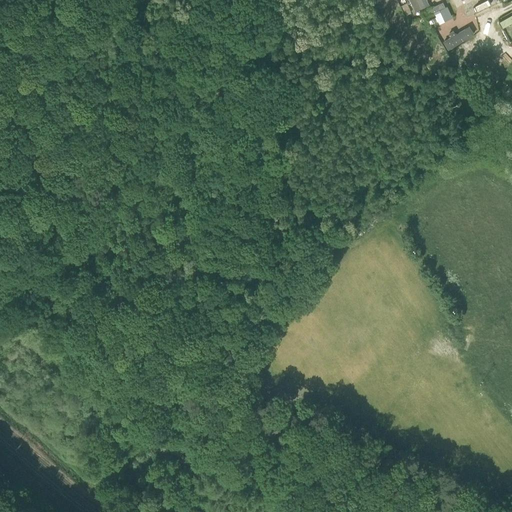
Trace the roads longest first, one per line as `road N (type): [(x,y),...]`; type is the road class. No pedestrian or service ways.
road 1 (track): [(36,266),(93,241),(242,58),(367,57),(439,66)]
road 2 (track): [(449,61),(439,66),(360,214),(367,258),(418,343)]
road 3 (track): [(367,197),(289,0)]
